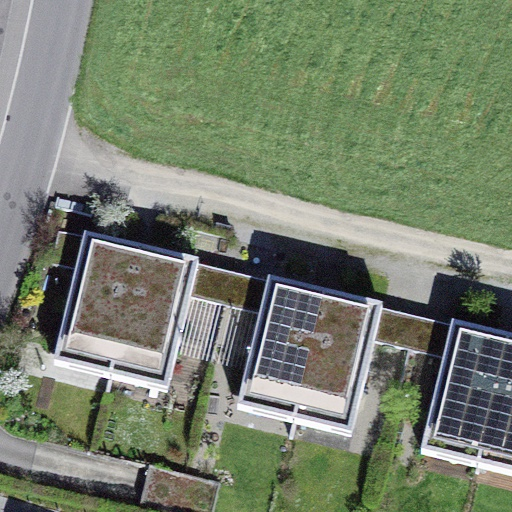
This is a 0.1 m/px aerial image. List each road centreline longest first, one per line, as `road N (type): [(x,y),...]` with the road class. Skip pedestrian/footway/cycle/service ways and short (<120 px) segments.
road 1 (track): [(29,149),(511,265)]
road 2 (tertiary): [(59,0),(29,149),(0,230)]
